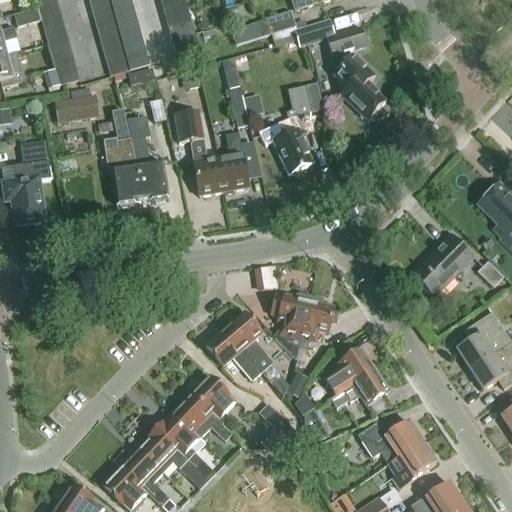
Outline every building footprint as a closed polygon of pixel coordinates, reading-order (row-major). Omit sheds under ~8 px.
[(34,0),(37,9),(57,4),(56,0),(34,0)] [(91,0),(88,1),(90,11),(111,5),(109,0),(91,0)] [(130,0),(109,0),(111,5),(113,13),(132,7),(130,0)] [(161,0),(164,10),(187,4),(186,0),(161,0)] [(344,0),(297,0),(290,2),(294,15),(344,0)] [(40,19),(60,14),(57,4),(37,9),(40,19)] [(164,10),(167,22),(191,16),(187,4),(164,10)] [(111,5),(90,11),(93,21),(114,15),(113,13),(111,5)] [(132,7),(113,13),(114,15),(116,22),(135,17),(132,7)] [(37,12),(16,18),(20,31),(41,25),(37,12)] [(40,19),(43,29),(63,24),(60,14),(40,19)] [(267,22),(272,38),(295,32),(297,31),(292,14),(267,22)] [(114,15),(93,21),(96,31),(116,25),(116,22),(114,15)] [(167,22),(170,34),(194,28),(191,16),(167,22)] [(135,17),(116,22),(116,25),(119,34),(138,28),(135,17)] [(45,40),(65,34),(63,24),(43,29),(45,40)] [(332,24),(299,35),(303,50),(328,42),(334,60),(343,57),(350,55),(366,50),(360,32),(337,39),(332,24)] [(116,25),(96,31),(99,41),(119,35),(119,34),(116,25)] [(138,28),(119,34),(119,35),(120,38),(122,45),(141,40),(139,32),(138,28)] [(170,34),(173,46),(197,39),(194,28),(170,34)] [(0,35),(0,61),(6,60),(3,47),(18,43),(15,32),(0,35)] [(295,32),(272,38),(276,50),(298,43),(295,32)] [(45,40),(48,50),(68,44),(65,34),(45,40)] [(119,35),(99,41),(102,51),(122,45),(120,38),(119,35)] [(200,50),(197,39),(173,46),(176,56),(200,50)] [(141,40),(122,45),(123,50),(125,55),(125,57),(145,52),(143,45),(141,40)] [(51,60),(71,54),(68,44),(48,50),(51,60)] [(298,44),(286,48),(289,57),(301,53),(298,44)] [(122,45),(102,51),(104,61),(125,55),(123,50),(122,45)] [(145,52),(125,57),(127,63),(128,65),(130,75),(150,70),(147,60),(146,58),(145,52)] [(51,60),(54,70),(74,64),(71,54),(51,60)] [(125,55),(104,61),(107,71),(128,65),(127,63),(125,57),(125,55)] [(347,64),(333,79),(348,92),(340,101),(368,126),(386,106),(366,89),(375,80),(351,59),(350,55),(343,57),(347,64)] [(0,88),(1,94),(24,88),(20,73),(17,57),(6,60),(0,61),(0,88)] [(57,80),(77,74),(74,64),(54,70),(57,80)] [(128,65),(107,71),(110,81),(130,75),(128,65)] [(79,84),(77,74),(57,80),(59,90),(79,84)] [(152,74),(129,81),(132,91),(155,85),(152,74)] [(197,77),(181,81),(184,94),(200,91),(197,77)] [(328,112),(320,86),(295,92),(302,119),(328,112)] [(254,128),(246,89),(232,92),(240,131),(254,128)] [(88,92),(71,95),(72,104),(90,101),(88,92)] [(54,107),(58,129),(99,121),(95,100),(54,107)] [(10,112),(0,113),(0,129),(12,127),(10,112)] [(132,208),(144,207),(134,141),(130,125),(129,122),(127,113),(114,117),(116,125),(120,146),(108,148),(112,175),(117,211),(120,210),(124,214),(131,213),(132,208)] [(199,201),(224,197),(218,161),(207,163),(199,115),(175,119),(179,148),(190,146),(199,201)] [(130,125),(134,141),(144,207),(169,203),(163,167),(150,170),(145,141),(154,140),(150,121),(130,125)] [(294,121),(260,138),(266,150),(273,146),(289,180),(314,168),(303,146),(306,145),(294,121)] [(228,160),(218,161),(224,197),(248,193),(239,138),(225,140),(228,160)] [(50,166),(47,147),(22,150),(25,170),(50,166)] [(25,170),(21,171),(23,186),(4,188),(7,207),(13,206),(16,230),(43,226),(37,186),(53,184),(50,166),(25,170)] [(511,197),(500,186),(478,208),(497,227),(494,231),(502,240),(501,241),(511,252),(511,197)] [(450,236),(410,278),(434,300),(473,259),(450,236)] [(502,282),(487,266),(477,276),(492,292),(502,282)] [(264,294),(280,290),(276,272),(259,277),(264,294)] [(296,299),(295,302),(284,299),(283,301),(275,299),(272,315),(274,318),(279,320),(278,324),(283,325),(281,333),(274,340),(289,357),(297,358),(299,351),(311,299),(300,296),(296,299)] [(321,301),(311,299),(299,351),(307,353),(310,341),(314,342),(317,334),(328,336),(334,311),(323,309),(324,305),(321,301)] [(471,342),(456,352),(469,372),(511,344),(491,315),(465,333),(471,342)] [(245,316),(225,332),(263,376),(274,388),(282,381),(271,369),(273,368),(252,344),(262,336),(245,316)] [(253,384),(263,376),(225,332),(205,349),(222,370),(233,360),(253,384)] [(511,386),(511,345),(511,344),(469,372),(482,392),(497,382),(504,392),(511,386)] [(339,396),(374,373),(360,351),(338,365),(341,370),(324,382),(335,399),(339,396)] [(388,394),(374,373),(339,396),(340,398),(335,401),(341,412),(360,400),(366,409),(388,394)] [(297,376),(287,395),(299,401),(309,383),(297,376)] [(210,379),(192,398),(222,427),(229,421),(225,417),(237,404),(228,396),(210,379)] [(192,398),(176,414),(204,441),(213,432),(227,446),(234,439),(222,427),(192,398)] [(298,407),(305,419),(317,411),(310,399),(298,407)] [(268,408),(259,417),(275,432),(284,423),(268,408)] [(317,411),(305,419),(305,436),(311,448),(334,439),(326,427),(330,425),(320,409),(317,411)] [(509,428),(511,432),(511,411),(501,419),(507,429),(509,428)] [(176,414),(159,432),(209,481),(217,473),(195,451),(204,441),(176,414)] [(275,432),(272,435),(291,454),(301,444),(300,439),(284,423),(275,432)] [(387,468),(421,446),(414,436),(414,435),(408,425),(388,438),(379,425),(357,439),(372,462),(380,457),(387,468)] [(159,432),(139,452),(166,478),(177,466),(201,490),(209,481),(159,432)] [(268,434),(258,444),(266,451),(276,441),(268,434)] [(428,457),(421,446),(387,468),(387,469),(394,481),(392,482),(399,492),(413,483),(413,481),(435,466),(429,456),(428,457)] [(327,447),(312,455),(317,465),(333,457),(327,447)] [(139,452),(121,471),(149,497),(164,511),(171,505),(172,504),(156,488),(166,478),(139,452)] [(103,490),(126,511),(134,511),(149,497),(121,471),(103,490)] [(455,511),(462,508),(454,497),(456,496),(449,486),(426,501),(425,499),(410,509),(411,511),(455,511)] [(72,487),(57,509),(61,511),(104,511),(93,504),(94,502),(72,487)] [(392,511),(384,499),(364,511),(392,511)]
